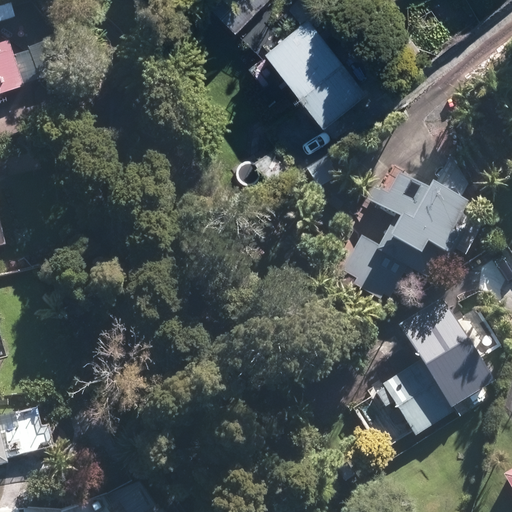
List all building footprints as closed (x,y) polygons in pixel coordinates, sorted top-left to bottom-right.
[(205,0),(232,27),(260,0),(205,0)] [(13,3),(0,7),(0,34),(21,27),(13,3)] [(364,95),(305,20),(261,55),(322,128),(364,95)] [(57,41),(30,49),(40,79),(67,70),(57,41)] [(0,92),(16,87),(3,47),(0,47),(0,92)] [(289,169),(276,150),(257,163),(269,182),(289,169)] [(324,160),(307,171),(317,187),(334,176),(324,160)] [(358,239),(340,272),(384,298),(402,266),(421,277),(437,250),(442,252),(450,239),(443,235),(460,205),(454,202),(465,184),(449,161),(433,190),(428,187),(425,193),(397,177),(379,207),(395,216),(376,250),(358,239)] [(492,383),(440,300),(394,328),(420,369),(385,391),(413,436),(453,412),(451,408),(492,383)] [(511,469),(500,477),(511,497),(511,469)]
